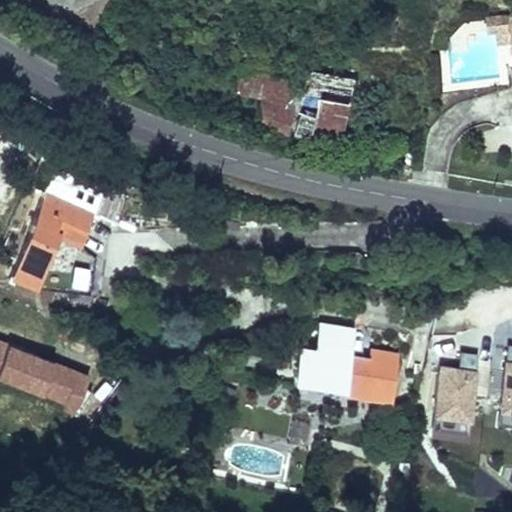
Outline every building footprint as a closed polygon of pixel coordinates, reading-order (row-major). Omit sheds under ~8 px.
[(116,22),(107,44),(125,51),(134,30),(116,22)] [(294,77),(242,67),(241,73),(292,86),(293,83),(294,77)] [(296,130),(300,112),(305,86),(293,83),(292,86),(241,73),(237,90),(264,96),(262,119),(276,123),(275,125),(296,130)] [(316,136),(319,114),(328,115),(350,119),(355,85),(307,78),(305,86),(300,112),(304,112),(301,133),(316,136)] [(319,114),(316,136),(324,137),(328,115),(319,114)] [(30,231),(11,275),(37,285),(45,268),(40,266),(55,230),(82,241),(94,214),(117,224),(129,195),(107,185),(105,189),(60,169),(38,190),(29,208),(21,227),(30,231)] [(217,216),(217,228),(238,227),(238,220),(217,216)] [(390,379),(395,348),(367,343),(365,355),(357,354),(359,346),(298,336),(293,368),(339,376),(338,382),(361,386),(363,375),(390,379)] [(511,426),(511,361),(502,361),(498,426),(511,426)] [(429,419),(470,421),(474,368),(433,365),(429,419)]
